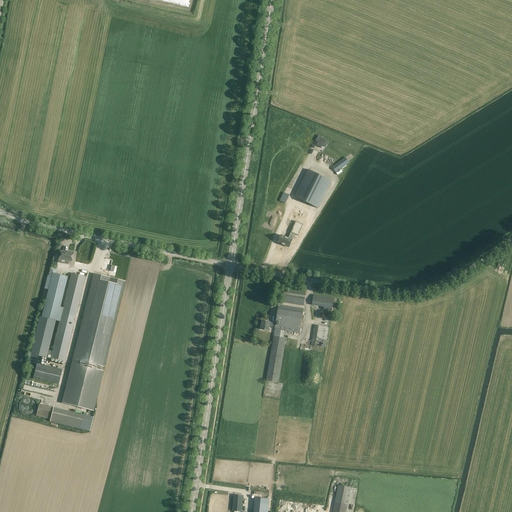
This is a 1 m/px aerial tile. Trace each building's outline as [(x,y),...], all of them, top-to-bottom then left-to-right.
[(318,135),(315,141),(318,142),(316,145),(321,148),(323,145),(325,147),(329,141),(318,135)] [(349,163),(345,158),(332,167),(336,172),(349,163)] [(331,181),(308,170),(295,197),(318,208),(331,181)] [(289,195),(284,193),(280,201),(285,204),(289,195)] [(281,235),(278,242),(282,244),(282,245),(285,246),(289,248),(292,240),(295,234),(296,231),(297,232),(300,233),(303,224),(296,221),(288,238),(281,235)] [(68,253),(60,251),(59,259),(71,262),(73,253),(68,252),(68,253)] [(44,289),(48,290),(45,302),(60,306),(67,277),(55,274),(56,270),(50,268),(48,276),(44,289)] [(60,306),(45,302),(42,317),(39,317),(30,354),(28,362),(37,364),(33,379),(58,385),(62,370),(40,365),(42,359),(45,360),(46,358),(55,320),(59,322),(50,359),(64,362),(85,277),(71,273),(63,308),(60,307),(60,306)] [(125,282),(93,274),(73,359),(104,366),(125,282)] [(306,294),(284,290),(282,302),(304,306),(306,294)] [(324,307),(326,297),(313,295),(312,305),(324,307)] [(334,299),(326,297),(324,307),(329,308),(328,310),(332,311),(334,299)] [(303,309),(279,305),(276,324),(270,323),(270,322),(267,322),(267,321),(266,321),(262,321),(261,329),(268,331),(269,326),(275,327),(266,381),(278,383),(285,338),(283,338),(284,331),(299,333),(303,309)] [(328,328),(314,326),(311,342),(302,341),(300,349),(310,351),(311,345),(325,348),(328,328)] [(103,372),(71,365),(61,404),(93,411),(103,372)] [(38,405),(35,416),(51,420),(54,408),(38,405)] [(50,422),(80,429),(84,416),(54,408),(51,420),(50,422)] [(345,511),(350,487),(338,485),(332,511),(345,511)] [(238,498),(234,498),(233,511),(241,511),(242,497),(238,496),(238,498)]
